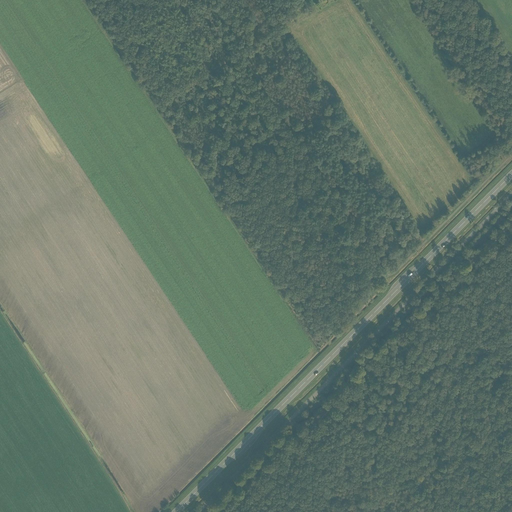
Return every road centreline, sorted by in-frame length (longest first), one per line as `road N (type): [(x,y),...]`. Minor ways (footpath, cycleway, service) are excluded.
road 1 (trunk): [(176,511),(511,174)]
road 2 (unclassified): [(198,511),(511,194)]
road 3 (track): [(330,409),(511,224)]
road 4 (track): [(437,511),(330,409)]
road 5 (track): [(228,511),(330,409)]
